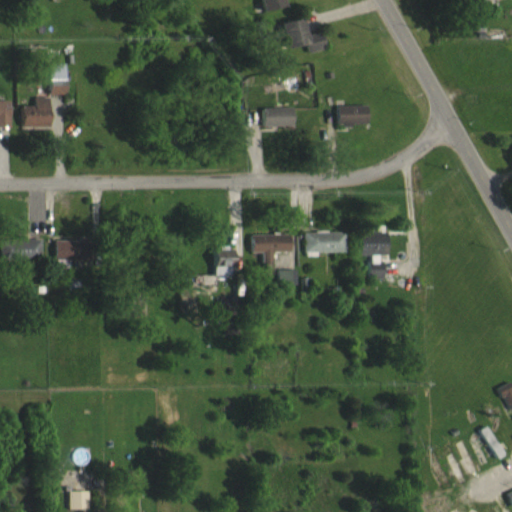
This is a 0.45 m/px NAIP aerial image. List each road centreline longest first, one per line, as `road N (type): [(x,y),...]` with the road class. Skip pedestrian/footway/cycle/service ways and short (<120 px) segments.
road 1 (residential): [(0,180),(357,176),(393,162),(451,119)]
road 2 (tertiary): [(373,0),(511,229)]
